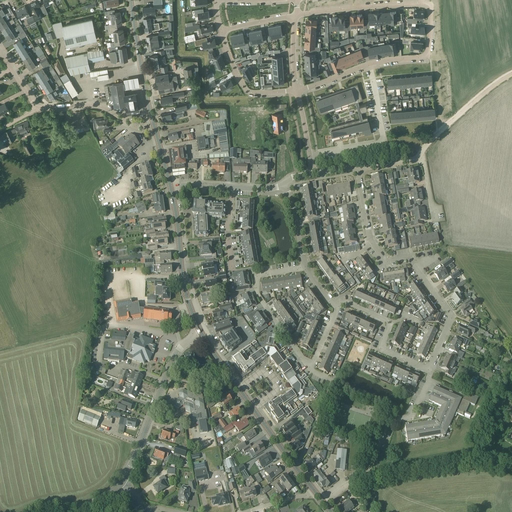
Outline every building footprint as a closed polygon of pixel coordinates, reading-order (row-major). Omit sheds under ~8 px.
[(33,1),(30,3),(33,9),(35,14),(33,16),(35,21),(42,18),(37,7),(40,6),(37,0),(36,0),(35,0),(33,0),(33,1)] [(143,9),(142,9),(143,12),(143,13),(155,13),(155,10),(162,9),(162,4),(154,4),(154,7),(143,7),(143,9)] [(25,6),(16,10),(20,18),(26,15),(27,18),(27,19),(30,24),(32,27),(37,24),(35,21),(33,16),(30,17),(29,14),(29,13),(25,6)] [(201,9),(194,10),(196,16),(198,16),(199,20),(210,18),(208,11),(202,12),(201,9)] [(115,10),(106,11),(106,15),(111,15),(111,19),(121,18),(120,12),(115,13),(115,10)] [(423,20),(424,12),(414,11),(413,19),(407,18),(407,22),(408,22),(415,23),(416,23),(417,19),(423,20)] [(399,23),(399,17),(396,17),(396,12),(390,12),(391,23),(396,23),(399,23)] [(375,24),(374,13),(368,14),(369,22),(366,22),(366,28),(369,28),(369,25),(375,25),(375,24)] [(363,22),(362,15),(362,14),(357,15),(356,15),(357,26),(363,26),(363,28),(366,28),(366,22),(363,22)] [(357,26),(356,15),(351,15),(350,15),(350,24),(347,24),(348,30),(351,30),(351,28),(357,27),(357,26)] [(345,24),(344,17),(343,17),(343,16),(339,17),(338,17),(338,28),(338,31),(345,30),(345,32),(348,32),(348,30),(347,24),(345,24)] [(338,28),(338,17),(337,17),(332,17),(332,24),(329,25),(329,31),(332,31),(332,28),(338,28)] [(5,21),(0,24),(0,25),(2,30),(11,24),(18,20),(16,18),(14,20),(13,19),(7,23),(5,21)] [(112,24),(108,25),(108,29),(117,27),(117,25),(122,24),(121,18),(111,19),(112,24)] [(92,20),(63,26),(67,45),(96,39),(92,20)] [(155,23),(145,25),(146,31),(160,29),(159,26),(163,26),(163,28),(166,28),(166,26),(169,26),(168,22),(159,23),(155,23)] [(415,27),(415,23),(408,22),(408,26),(412,27),(411,34),(423,35),(424,27),(415,27)] [(11,24),(2,30),(6,35),(14,30),(11,24)] [(199,24),(190,26),(191,30),(198,28),(199,35),(214,32),(212,25),(200,27),(199,24)] [(280,25),(274,26),(276,37),(282,36),(280,25)] [(270,35),(267,36),(268,42),(271,41),(270,38),(276,37),(274,26),(268,27),(270,35)] [(117,27),(108,29),(109,33),(113,32),(114,37),(124,36),(123,30),(118,31),(117,27)] [(14,30),(6,35),(9,40),(17,35),(14,30)] [(261,30),(255,31),(258,44),(257,42),(263,41),(264,42),(267,42),(265,36),(262,36),(261,30)] [(250,39),(247,40),(249,47),(254,46),(253,45),(256,44),(256,45),(258,44),(255,31),(249,32),(250,39)] [(243,33),(237,34),(240,49),(240,48),(244,47),(244,48),(249,47),(247,40),(247,38),(244,39),(243,33)] [(237,34),(231,35),(233,46),(239,45),(240,49),(237,34)] [(110,42),(107,43),(108,48),(111,47),(115,46),(120,45),(120,42),(125,41),(124,36),(114,37),(115,42),(110,42)] [(206,37),(198,40),(199,45),(203,44),(205,49),(216,46),(214,39),(210,40),(207,41),(206,37)] [(415,49),(422,50),(422,42),(414,42),(414,38),(403,37),(402,43),(410,44),(410,49),(411,49),(411,50),(415,50),(415,49)] [(20,40),(14,43),(17,49),(23,45),(25,43),(24,41),(22,43),(20,40)] [(154,42),(147,43),(148,49),(155,48),(155,47),(158,46),(158,48),(162,48),(162,46),(164,45),(163,40),(158,41),(154,42)] [(395,42),(389,43),(391,53),(397,52),(396,47),(399,46),(399,40),(394,41),(395,42)] [(314,47),(315,42),(305,41),(305,47),(310,47),(309,51),(316,51),(316,47),(314,47)] [(47,43),(42,46),(48,55),(52,52),(47,43)] [(23,45),(17,49),(20,54),(26,50),(23,45)] [(373,45),(368,46),(368,45),(363,46),(365,52),(369,52),(370,57),(375,56),(373,45)] [(111,47),(109,47),(110,51),(111,56),(127,53),(126,47),(119,48),(119,52),(116,52),(115,50),(115,46),(111,47)] [(362,54),(365,52),(363,46),(359,48),(360,49),(355,51),(359,60),(364,58),(362,54)] [(43,54),(44,53),(41,48),(36,51),(35,51),(38,57),(40,56),(43,54)] [(26,50),(20,54),(23,59),(32,54),(30,52),(28,53),(26,50)] [(103,50),(64,57),(71,75),(90,71),(88,62),(105,59),(103,50)] [(213,50),(209,51),(209,60),(213,58),(217,69),(225,66),(221,56),(221,55),(216,57),(213,50)] [(314,54),(316,54),(316,51),(309,51),(310,54),(305,54),(305,60),(315,59),(314,54)] [(359,60),(355,51),(350,53),(354,62),(359,60)] [(32,54),(23,59),(26,64),(35,59),(35,58),(32,53),(32,54)] [(127,53),(111,56),(111,61),(116,62),(117,58),(120,58),(121,61),(128,60),(127,53)] [(349,64),(346,55),(345,53),(340,55),(341,57),(345,66),(349,64)] [(354,62),(350,53),(346,55),(349,64),(354,62)] [(341,57),(336,59),(340,68),(345,66),(341,57)] [(57,72),(63,69),(57,58),(51,61),(57,72)] [(336,59),(336,58),(330,60),(331,62),(328,63),(330,69),(334,68),(335,70),(340,68),(336,59)] [(35,59),(26,64),(30,69),(38,64),(35,59)] [(165,60),(151,63),(152,69),(160,68),(159,64),(161,64),(162,64),(163,64),(163,63),(165,63),(165,60)] [(250,66),(242,70),(243,73),(243,74),(244,77),(245,77),(247,80),(252,77),(251,73),(253,72),(250,66)] [(43,68),(34,73),(38,78),(46,73),(43,68)] [(183,69),(185,78),(193,77),(192,68),(189,69),(189,68),(183,69)] [(107,69),(90,73),(90,77),(97,75),(98,81),(109,79),(107,69)] [(46,73),(38,78),(41,83),(49,78),(46,73)] [(156,79),(155,80),(156,82),(157,82),(157,84),(158,84),(166,83),(165,82),(177,80),(177,79),(172,80),(172,78),(169,79),(168,74),(156,77),(156,79)] [(139,76),(124,79),(126,89),(140,86),(139,76)] [(194,77),(193,77),(185,78),(185,79),(184,79),(185,86),(194,85),(193,78),(194,77)] [(49,78),(41,83),(44,88),(52,83),(49,78)] [(70,79),(64,83),(72,97),(78,93),(70,79)] [(223,83),(220,85),(223,91),(227,90),(228,91),(231,90),(230,88),(233,86),(230,79),(227,81),(226,81),(223,82),(223,83)] [(158,84),(160,93),(180,89),(178,80),(177,80),(165,82),(166,83),(158,84)] [(52,83),(44,88),(47,93),(56,88),(52,83)] [(122,83),(107,85),(110,99),(116,102),(116,106),(121,105),(127,108),(128,112),(139,110),(136,93),(125,95),(122,83)] [(60,85),(56,88),(47,93),(50,98),(61,92),(65,98),(70,95),(63,84),(60,85)] [(357,84),(316,98),(321,114),(356,103),(360,119),(328,127),(332,144),(371,134),(367,117),(362,118),(361,111),(367,109),(366,104),(359,105),(358,102),(363,100),(357,84)] [(161,100),(161,103),(162,103),(162,105),(173,103),(172,96),(161,98),(161,100)] [(187,118),(194,117),(191,102),(187,103),(187,100),(174,102),(175,109),(185,107),(187,118)] [(0,115),(9,110),(5,103),(0,106),(0,115)] [(174,112),(162,115),(164,122),(175,119),(174,112)] [(282,114),(272,115),(273,124),(274,124),(274,131),(283,131),(282,124),(283,124),(282,114)] [(107,118),(97,119),(98,128),(108,127),(107,118)] [(10,129),(4,132),(8,142),(14,139),(12,134),(17,132),(18,134),(31,128),(28,121),(15,126),(15,128),(11,130),(10,129)] [(212,123),(212,126),(213,130),(214,137),(218,136),(218,135),(228,133),(225,121),(213,123),(212,123)] [(213,130),(212,126),(212,123),(204,125),(206,133),(202,134),(202,137),(197,138),(197,140),(204,139),(211,138),(214,137),(213,130)] [(176,135),(168,137),(170,143),(178,141),(184,138),(183,135),(189,134),(189,130),(181,132),(182,136),(177,137),(176,135)] [(132,134),(118,146),(121,150),(122,150),(127,155),(128,155),(130,153),(141,143),(132,134)] [(206,150),(204,142),(204,139),(197,140),(196,140),(198,152),(206,150)] [(26,140),(22,142),(29,154),(32,153),(26,140)] [(109,142),(100,149),(107,160),(113,155),(111,153),(114,151),(110,146),(112,145),(109,142)] [(186,149),(169,151),(170,159),(185,157),(185,153),(186,153),(186,149)] [(122,150),(121,150),(112,158),(122,168),(118,171),(120,174),(124,170),(134,162),(136,160),(130,153),(128,155),(127,155),(122,150)] [(250,152),(250,158),(251,158),(251,170),(254,170),(254,174),(260,174),(260,164),(255,164),(255,158),(253,158),(253,152),(250,152)] [(185,157),(170,159),(172,171),(177,170),(177,172),(180,172),(179,170),(186,169),(185,165),(187,165),(185,157)] [(241,159),(240,173),(247,174),(247,167),(244,166),(244,164),(246,164),(246,163),(250,164),(251,159),(243,158),(243,160),(241,160),(241,159)] [(189,163),(189,170),(197,170),(197,164),(198,164),(198,160),(194,160),(194,163),(189,163)] [(260,164),(260,174),(267,174),(267,170),(270,170),(270,160),(266,160),(266,165),(260,164)] [(149,164),(141,166),(143,173),(151,171),(149,164)] [(406,172),(403,172),(404,176),(407,175),(407,178),(418,176),(418,173),(417,173),(417,170),(406,172)] [(143,173),(144,179),(149,178),(153,177),(151,171),(143,173)] [(418,176),(407,178),(408,181),(409,184),(419,183),(418,179),(419,179),(418,176)] [(144,179),(141,180),(142,187),(150,185),(149,178),(144,179)] [(307,188),(302,189),(303,194),(313,192),(312,189),(317,188),(315,182),(306,184),(307,188)] [(143,190),(140,191),(141,194),(144,193),(144,194),(152,191),(150,185),(142,187),(143,190)] [(159,196),(153,196),(154,207),(163,205),(162,198),(159,199),(159,196)] [(411,202),(405,203),(406,208),(407,208),(410,208),(410,207),(414,207),(413,203),(414,202),(423,201),(422,196),(410,198),(411,202)] [(193,205),(192,213),(194,213),(193,215),(196,215),(196,218),(192,219),(194,237),(203,237),(206,237),(208,237),(207,218),(205,218),(205,216),(224,217),(224,215),(225,215),(225,212),(225,206),(207,205),(207,204),(194,203),(194,205),(193,205)] [(155,210),(152,210),(152,213),(158,213),(164,213),(163,205),(154,207),(155,210)] [(136,209),(129,211),(129,214),(133,213),(134,214),(138,213),(139,214),(146,211),(144,206),(136,209)] [(410,208),(407,208),(407,212),(414,211),(415,216),(425,215),(424,209),(418,210),(417,206),(414,207),(410,207),(410,208)] [(316,212),(307,214),(308,219),(312,218),(312,221),(318,220),(316,212)] [(106,215),(103,216),(103,218),(105,223),(108,222),(108,223),(115,222),(114,213),(106,215)] [(414,222),(410,223),(411,227),(422,225),(422,222),(426,221),(425,215),(415,216),(414,217),(415,221),(414,222)] [(155,217),(147,218),(148,222),(151,222),(151,225),(154,224),(154,225),(161,224),(161,226),(165,225),(166,225),(165,218),(155,220),(155,217)] [(315,224),(309,225),(310,230),(319,228),(321,228),(320,221),(315,222),(315,224)] [(150,230),(146,231),(146,235),(150,234),(155,233),(154,231),(165,229),(165,225),(161,226),(161,224),(154,225),(154,224),(151,225),(149,225),(150,230)] [(150,234),(150,238),(156,237),(156,240),(163,239),(163,241),(167,240),(167,241),(169,240),(168,234),(158,235),(157,233),(155,233),(150,234)] [(155,245),(148,247),(149,250),(157,249),(157,247),(168,245),(167,241),(167,240),(163,241),(163,239),(156,240),(152,241),(152,244),(155,244),(155,245)] [(205,244),(199,245),(200,251),(211,250),(211,245),(214,245),(214,240),(205,241),(205,244)] [(200,252),(199,252),(199,256),(201,256),(201,257),(206,257),(206,260),(216,259),(215,254),(211,255),(211,250),(200,251),(200,252)] [(171,261),(171,257),(155,258),(153,258),(153,256),(150,257),(150,259),(144,259),(141,260),(141,264),(145,264),(154,264),(153,261),(155,261),(155,265),(164,264),(164,261),(171,261)] [(322,256),(316,261),(318,263),(317,264),(320,269),(327,263),(331,261),(329,259),(326,262),(322,256)] [(362,257),(355,262),(356,264),(355,265),(355,266),(356,268),(365,261),(362,257)] [(448,260),(441,265),(444,269),(451,264),(448,260)] [(209,264),(202,266),(203,271),(214,270),(213,266),(217,265),(218,262),(209,261),(209,264)] [(365,261),(356,268),(357,269),(358,269),(359,268),(361,271),(369,265),(365,261)] [(327,263),(320,269),(323,273),(330,268),(327,263)] [(172,266),(171,266),(171,265),(160,266),(154,267),(154,264),(145,264),(145,269),(154,269),(154,274),(161,273),(161,274),(172,273),(172,272),(173,271),(172,266)] [(369,265),(361,271),(364,275),(372,269),(369,265)] [(438,272),(434,275),(439,281),(447,275),(442,268),(440,270),(440,269),(441,268),(440,266),(434,270),(436,272),(437,271),(438,272)] [(330,268),(323,273),(326,277),(334,272),(330,268)] [(372,269),(364,275),(367,279),(368,278),(370,281),(376,277),(373,274),(375,273),(372,269)] [(403,270),(398,271),(399,280),(399,282),(405,281),(404,277),(408,277),(407,270),(403,270)] [(334,272),(326,277),(329,282),(337,276),(334,272)] [(457,272),(450,277),(453,281),(460,276),(457,272)] [(383,275),(380,275),(381,280),(383,280),(384,283),(389,282),(387,273),(382,274),(383,275)] [(337,276),(329,282),(333,286),(340,281),(337,276)] [(240,286),(235,287),(236,292),(244,291),(243,287),(249,286),(249,284),(250,284),(249,280),(239,282),(240,286)] [(414,280),(404,287),(406,290),(407,290),(409,293),(408,294),(419,286),(416,282),(415,282),(414,280)] [(448,283),(443,286),(447,293),(456,287),(450,280),(448,282),(448,283)] [(216,281),(205,282),(206,289),(217,287),(216,281)] [(340,281),(333,286),(336,290),(343,285),(340,281)] [(343,285),(336,290),(339,295),(346,290),(343,285)] [(419,286),(408,294),(411,298),(414,296),(422,290),(419,286)] [(459,288),(457,289),(454,292),(455,295),(451,298),(456,305),(460,303),(462,301),(459,296),(463,293),(459,288)] [(163,289),(162,301),(170,301),(170,290),(163,289)] [(303,294),(300,296),(304,301),(306,299),(314,294),(311,289),(304,295),(303,294)] [(354,292),(353,295),(355,296),(354,298),(359,300),(363,292),(358,290),(356,293),(354,292)] [(422,290),(414,296),(417,300),(425,294),(422,290)] [(363,292),(359,300),(364,302),(368,294),(363,292)] [(218,299),(217,299),(219,304),(228,302),(226,297),(226,293),(218,295),(218,299)] [(207,295),(201,297),(203,305),(207,304),(207,305),(209,304),(210,304),(213,303),(211,294),(210,295),(209,294),(208,295),(207,295)] [(244,294),(237,298),(239,302),(243,300),(245,304),(254,300),(253,296),(252,297),(251,295),(246,297),(244,294)] [(308,302),(306,303),(307,305),(317,298),(314,294),(306,299),(308,302)] [(368,294),(364,302),(369,304),(373,296),(368,294)] [(417,300),(415,302),(417,304),(419,303),(420,304),(428,298),(425,294),(417,300)] [(373,296),(369,304),(374,307),(378,298),(373,296)] [(317,298),(307,305),(308,307),(311,305),(312,307),(320,302),(317,298)] [(378,298),(374,307),(379,309),(383,301),(378,298)] [(428,298),(420,304),(417,306),(418,308),(421,306),(423,308),(431,303),(428,298)] [(464,307),(460,310),(464,316),(465,315),(466,317),(470,315),(468,312),(472,310),(469,306),(473,303),(470,299),(462,304),(464,307)] [(131,300),(114,303),(117,323),(126,321),(126,322),(132,321),(132,320),(143,318),(143,320),(154,321),(154,322),(157,323),(157,321),(167,323),(167,322),(171,322),(172,313),(169,313),(169,312),(159,310),(159,309),(156,308),(156,310),(145,308),(145,309),(139,309),(137,304),(131,304),(131,300)] [(246,308),(242,310),(244,314),(251,311),(250,308),(256,306),(255,304),(256,304),(254,300),(245,304),(246,308)] [(277,301),(272,305),(274,307),(273,307),(277,312),(284,306),(282,304),(285,302),(283,300),(281,302),(279,303),(277,301)] [(383,301),(379,309),(384,311),(387,303),(383,301)] [(314,310),(312,311),(313,313),(315,311),(323,306),(320,302),(312,307),(314,310)] [(392,305),(389,313),(398,318),(401,312),(399,311),(399,309),(398,309),(399,308),(398,307),(400,303),(397,302),(396,303),(394,302),(392,305)] [(387,303),(384,311),(389,313),(392,305),(387,303)] [(431,303),(423,308),(426,313),(434,307),(431,303)] [(213,315),(212,316),(213,318),(214,318),(214,320),(224,318),(223,314),(224,313),(232,311),(231,305),(219,308),(220,311),(212,313),(213,315)] [(284,306),(277,312),(279,316),(287,310),(289,309),(288,307),(285,308),(284,306)] [(310,315),(309,317),(311,318),(320,322),(321,320),(316,317),(317,314),(318,315),(319,316),(326,310),(323,306),(315,311),(313,313),(310,315)] [(434,307),(426,313),(421,316),(420,316),(421,316),(418,318),(419,319),(420,320),(427,314),(429,317),(432,315),(432,316),(435,314),(434,313),(437,311),(434,307)] [(287,310),(279,316),(282,320),(290,315),(287,310)] [(257,323),(266,317),(263,313),(263,314),(261,313),(257,316),(254,313),(246,316),(250,321),(252,320),(253,321),(255,320),(257,323)] [(342,319),(341,323),(345,325),(346,322),(349,324),(352,316),(348,314),(344,320),(342,319)] [(290,315),(282,320),(285,324),(295,317),(294,315),(292,317),(290,315)] [(352,316),(349,324),(352,325),(351,327),(353,328),(353,326),(357,318),(352,316)] [(266,329),(264,326),(269,322),(267,321),(268,320),(266,317),(257,323),(260,326),(255,330),(258,334),(266,329)] [(295,317),(285,324),(289,328),(291,331),(297,327),(295,324),(296,323),(294,321),(297,319),(295,317)] [(320,322),(311,318),(309,323),(311,324),(310,327),(318,330),(320,326),(319,325),(320,322)] [(357,318),(353,326),(358,328),(362,320),(357,318)] [(472,319),(469,325),(478,329),(480,323),(472,319)] [(362,320),(358,328),(363,330),(366,322),(362,320)] [(210,321),(205,323),(208,330),(213,328),(210,321)] [(230,321),(213,327),(216,335),(219,333),(222,338),(232,332),(231,329),(233,329),(230,321)] [(366,322),(363,330),(367,332),(371,324),(366,322)] [(371,324),(367,332),(372,334),(376,326),(371,324)] [(399,325),(397,329),(405,333),(407,333),(408,330),(407,329),(407,328),(399,325)] [(460,325),(456,333),(467,338),(470,332),(474,334),(476,329),(469,326),(468,329),(460,325)] [(310,327),(308,331),(316,335),(318,330),(310,327)] [(421,329),(420,330),(435,336),(437,331),(428,327),(426,331),(423,329),(423,330),(421,329)] [(397,329),(395,334),(403,338),(405,338),(405,337),(406,334),(405,333),(397,329)] [(419,330),(419,331),(421,332),(421,333),(425,334),(423,338),(432,342),(435,336),(420,330),(419,330)] [(222,338),(220,340),(223,344),(222,345),(225,349),(225,348),(228,352),(241,344),(232,331),(232,332),(222,338)] [(308,331),(306,336),(314,340),(316,335),(308,331)] [(152,341),(141,337),(140,341),(133,338),(134,337),(130,336),(129,337),(127,336),(127,334),(114,332),(112,343),(109,342),(109,345),(105,345),(104,359),(108,360),(108,361),(119,363),(119,361),(123,362),(125,357),(144,364),(145,361),(149,362),(152,354),(153,355),(155,351),(153,350),(155,347),(151,345),(152,341)] [(335,332),(333,337),(345,342),(347,340),(345,339),(346,337),(335,332)] [(395,334),(393,339),(401,342),(403,338),(395,334)] [(302,338),(302,340),(312,344),(314,340),(306,336),(304,339),(302,338)] [(331,342),(340,346),(343,347),(345,342),(333,337),(331,342)] [(452,342),(451,344),(460,348),(463,350),(465,346),(467,347),(470,342),(460,337),(458,340),(454,338),(452,342)] [(266,345),(260,349),(261,350),(266,357),(269,355),(272,338),(269,338),(268,345),(266,345)] [(269,355),(271,358),(279,352),(275,346),(273,346),(274,339),(272,338),(269,355)] [(418,340),(417,342),(430,347),(432,342),(423,338),(421,342),(418,340)] [(393,339),(391,343),(398,347),(398,348),(400,349),(402,346),(400,345),(401,342),(393,339)] [(303,342),(300,348),(307,351),(308,349),(310,349),(312,344),(302,340),(301,341),(303,342)] [(415,341),(414,343),(420,345),(418,349),(427,353),(430,347),(417,342),(415,341)] [(331,342),(329,346),(338,350),(339,348),(341,348),(342,347),(340,346),(331,342)] [(458,354),(460,348),(451,344),(449,347),(450,347),(448,350),(453,352),(452,356),(453,356),(460,359),(460,358),(459,357),(460,355),(458,354)] [(329,346),(327,351),(336,355),(338,350),(329,346)] [(271,358),(270,358),(274,363),(282,357),(279,354),(284,350),(283,349),(279,352),(271,358)] [(409,349),(408,352),(412,354),(412,353),(416,354),(425,358),(427,353),(418,349),(416,352),(409,349)] [(261,350),(257,353),(263,361),(267,358),(266,357),(261,350)] [(239,354),(231,360),(238,370),(240,369),(245,375),(255,367),(249,359),(248,360),(242,351),(240,353),(240,354),(240,355),(239,354)] [(327,351),(325,356),(334,360),(336,355),(327,351)] [(189,355),(186,356),(187,366),(195,365),(194,353),(189,354),(189,355)] [(253,353),(252,354),(259,364),(263,361),(257,353),(255,355),(253,353)] [(365,360),(363,365),(365,366),(369,367),(375,356),(370,353),(367,360),(365,360)] [(251,357),(249,359),(255,367),(259,364),(252,354),(250,355),(251,357)] [(325,356),(322,360),(332,365),(334,360),(325,356)] [(375,356),(369,367),(372,369),(373,368),(374,369),(379,358),(375,356)] [(460,359),(453,356),(452,359),(451,358),(451,359),(446,357),(444,360),(445,360),(443,363),(454,368),(455,365),(456,362),(458,363),(460,360),(460,359)] [(282,357),(274,363),(277,368),(286,362),(289,360),(288,358),(284,361),(282,357)] [(379,358),(374,369),(376,369),(377,367),(380,369),(384,360),(379,358)] [(322,360),(320,365),(330,369),(332,365),(322,360)] [(380,369),(379,371),(384,373),(389,362),(384,360),(380,369)] [(286,362),(277,368),(280,372),(288,366),(286,362)] [(384,373),(383,374),(386,375),(387,372),(389,373),(393,364),(389,362),(384,373)] [(442,365),(440,368),(447,371),(445,374),(452,377),(453,374),(451,373),(452,371),(453,371),(454,368),(443,363),(442,366),(442,365)] [(320,365),(318,370),(327,374),(330,369),(320,365)] [(396,365),(392,374),(397,377),(401,367),(396,365)] [(397,377),(396,378),(401,380),(402,379),(406,369),(401,367),(397,377)] [(290,368),(281,374),(284,378),(292,372),(290,368)] [(296,369),(292,372),(284,378),(288,383),(296,377),(294,373),(298,370),(297,368),(296,369)] [(406,369),(402,379),(406,381),(411,372),(406,369)] [(124,371),(122,376),(126,378),(129,380),(132,381),(136,382),(137,379),(141,381),(143,377),(134,373),(134,374),(133,374),(131,378),(127,376),(128,373),(124,371)] [(406,381),(405,383),(407,384),(408,381),(411,383),(415,374),(411,372),(406,381)] [(415,374),(411,383),(416,385),(420,376),(415,374)] [(296,377),(288,383),(292,388),(292,387),(301,381),(306,377),(304,375),(302,377),(302,378),(298,380),(296,377)] [(129,380),(128,382),(131,384),(131,385),(139,388),(141,381),(137,379),(136,382),(132,381),(129,380)] [(292,387),(294,390),(311,392),(311,390),(304,389),(305,386),(301,381),(292,387)] [(128,384),(126,388),(129,389),(133,390),(132,393),(136,395),(139,388),(131,385),(128,384)] [(126,388),(124,395),(128,397),(128,396),(135,399),(136,395),(132,393),(133,390),(129,389),(126,388)] [(435,422),(405,427),(407,442),(445,435),(455,413),(463,417),(469,404),(474,406),(478,398),(466,393),(463,399),(460,397),(459,399),(435,388),(429,402),(441,407),(435,422)] [(177,399),(174,402),(174,407),(179,409),(182,406),(185,407),(186,412),(190,413),(190,416),(188,417),(189,422),(198,426),(200,434),(207,433),(205,421),(207,421),(205,411),(204,411),(202,396),(198,394),(196,395),(182,390),(178,393),(179,398),(179,400),(177,399)] [(292,392),(291,392),(296,399),(297,400),(303,396),(304,397),(308,398),(308,395),(310,395),(311,392),(294,390),(292,392)] [(291,391),(287,394),(292,402),(296,399),(291,392),(292,392),(291,391)] [(287,394),(283,397),(288,405),(292,402),(287,394)] [(220,401),(218,403),(222,408),(231,401),(228,395),(220,401)] [(278,399),(284,408),(287,406),(289,409),(291,408),(288,405),(283,397),(279,400),(278,399)] [(265,408),(264,408),(269,414),(270,413),(271,414),(277,424),(285,418),(286,417),(287,418),(289,417),(283,408),(284,408),(278,399),(274,402),(273,400),(265,406),(266,406),(265,408)] [(119,403),(117,409),(123,411),(124,408),(130,411),(133,404),(123,401),(122,404),(119,403)] [(307,407),(303,410),(308,416),(312,413),(307,407)] [(82,408),(77,421),(96,429),(101,415),(82,408)] [(231,413),(228,415),(230,417),(233,415),(235,419),(241,414),(237,409),(231,413)] [(219,414),(212,418),(214,422),(221,419),(219,414)] [(125,419),(123,426),(135,429),(136,422),(125,419)] [(235,422),(231,424),(233,427),(234,427),(238,433),(249,425),(245,420),(241,424),(240,423),(237,425),(235,422)] [(284,429),(281,431),(285,435),(294,428),(292,425),(294,424),(291,420),(282,427),(284,429)] [(294,428),(285,435),(289,441),(292,439),(293,440),(302,434),(299,430),(297,432),(294,428)] [(324,437),(329,440),(333,432),(325,428),(322,433),(325,434),(324,437)] [(252,430),(243,437),(246,442),(256,435),(252,430)] [(325,434),(322,433),(317,430),(314,437),(322,441),(324,437),(325,434)] [(164,431),(161,437),(165,438),(164,440),(167,441),(168,439),(169,440),(170,437),(174,438),(176,434),(178,435),(179,432),(174,431),(173,433),(169,432),(164,431)] [(295,443),(289,447),(293,453),(301,447),(298,443),(303,440),(300,436),(302,434),(293,440),(295,443)] [(242,450),(247,447),(244,442),(236,448),(239,452),(242,450)] [(249,446),(247,447),(242,450),(245,454),(250,451),(250,452),(252,451),(255,456),(264,450),(260,442),(251,448),(249,446)] [(317,473),(311,477),(314,481),(346,457),(347,446),(338,445),(337,457),(331,456),(327,464),(318,471),(317,470),(316,472),(317,473)] [(176,448),(174,454),(185,457),(187,451),(176,448)] [(157,450),(154,457),(163,460),(164,457),(167,458),(169,454),(159,450),(158,450),(157,450)] [(311,460),(303,467),(306,470),(326,454),(326,452),(323,451),(323,454),(321,452),(319,454),(320,454),(316,457),(315,457),(311,460)] [(267,454),(257,460),(262,468),(272,462),(267,454)] [(326,454),(306,470),(308,474),(317,467),(316,466),(324,460),(326,454)] [(346,457),(314,481),(317,485),(327,478),(335,470),(344,471),(346,457)] [(225,461),(223,462),(225,471),(234,468),(231,460),(225,462),(225,461)] [(205,465),(193,468),(196,482),(208,480),(205,465)] [(268,467),(264,470),(268,476),(265,479),(268,483),(272,481),(271,480),(282,472),(278,467),(276,469),(274,466),(270,470),(268,467)] [(279,484),(275,487),(277,491),(290,481),(286,475),(279,480),(281,483),(279,485),(279,484)] [(159,484),(153,488),(158,494),(168,487),(164,481),(166,480),(164,477),(159,479),(161,482),(159,484)] [(327,478),(317,485),(321,489),(325,486),(327,488),(332,484),(327,478)] [(290,481),(277,491),(280,494),(284,491),(286,489),(288,492),(295,487),(290,481)] [(186,503),(187,498),(189,499),(189,496),(188,495),(189,492),(191,492),(191,493),(195,492),(193,482),(189,483),(190,487),(187,487),(187,491),(181,489),(181,492),(179,492),(178,496),(180,496),(179,501),(181,502),(181,503),(183,504),(184,502),(186,503)] [(248,487),(245,488),(249,499),(256,497),(253,488),(249,490),(248,487)] [(244,492),(239,493),(242,502),(249,499),(245,488),(243,489),(244,492)] [(216,498),(211,499),(212,506),(218,505),(218,507),(229,504),(227,493),(216,496),(216,498)] [(335,506),(335,507),(336,509),(337,509),(338,508),(340,511),(351,505),(348,501),(341,506),(339,504),(338,504),(335,506)]
